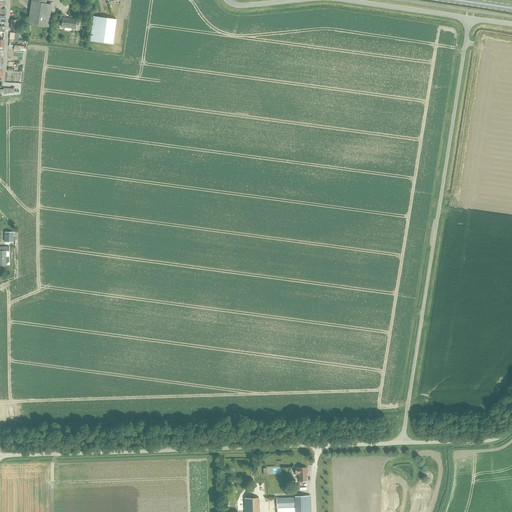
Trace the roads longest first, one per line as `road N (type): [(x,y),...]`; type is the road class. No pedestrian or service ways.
road 1 (unclassified): [(402,442),(469,19)]
road 2 (unclassified): [(0,456),(402,442)]
road 3 (unclassified): [(343,0),(469,19)]
